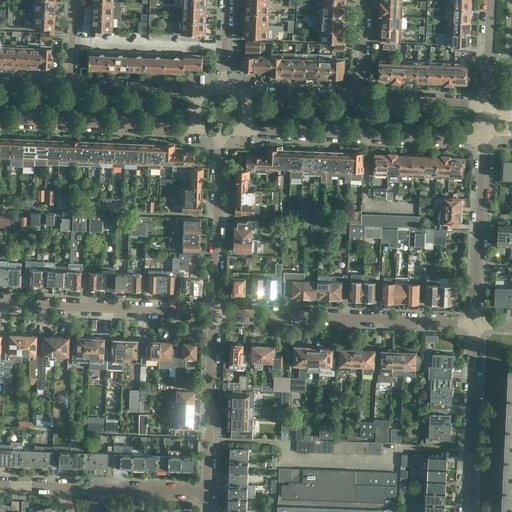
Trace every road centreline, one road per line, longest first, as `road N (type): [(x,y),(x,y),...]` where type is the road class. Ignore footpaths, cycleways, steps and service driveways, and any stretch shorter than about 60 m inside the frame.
road 1 (unclassified): [(475,326),(214,311)]
road 2 (residential): [(247,134),(484,142)]
road 3 (residential): [(214,311),(0,303)]
road 4 (residential): [(0,124),(194,135)]
road 5 (unclassified): [(465,511),(475,326)]
road 6 (unclassified): [(475,326),(484,142)]
road 7 (unclassified): [(208,494),(214,311)]
road 8 (residential): [(220,139),(214,311)]
road 9 (residential): [(198,90),(70,86)]
road 10 (residential): [(486,105),(361,100)]
